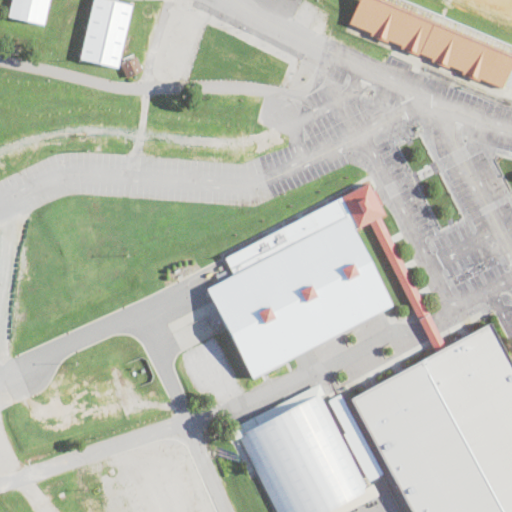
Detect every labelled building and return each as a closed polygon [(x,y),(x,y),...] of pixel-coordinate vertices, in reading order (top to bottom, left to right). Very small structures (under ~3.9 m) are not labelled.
[(48,0),(43,24),(8,16),(11,0),(48,0)] [(106,0),(131,6),(116,67),(79,58),(93,0),(106,0)] [(263,0),(288,15),(293,15),(309,24),(320,7),(307,0),(263,0)] [(406,0),(511,45),(511,91),(501,89),(479,79),(478,81),(461,74),(462,72),(449,66),(448,68),(430,61),(431,59),(418,53),(416,55),(400,48),(401,46),(388,40),(387,43),(370,35),(371,33),(348,23),(357,0),(406,0)] [(186,4),(300,62),(288,87),(198,42),(179,81),(154,69),(186,4)] [(403,71),(384,63),(388,53),(408,61),(403,71)] [(142,71),(127,77),(121,64),(136,57),(142,71)] [(312,142),(321,118),(309,114),(300,138),(312,142)] [(332,196),(362,180),(447,346),(433,354),(365,221),(349,229),(332,196)] [(200,286),(228,271),(219,255),(332,196),(349,229),(388,305),(246,376),(200,286)] [(511,511),(410,511),(350,399),(433,354),(447,346),(489,323),(511,365),(511,511)] [(199,392),(233,374),(213,337),(179,355),(199,392)] [(124,419),(112,378),(13,405),(24,446),(124,419)] [(366,488),(372,485),(376,495),(342,511),(277,511),(239,437),(233,440),(228,431),(320,384),(325,393),(320,396),(366,488)] [(382,477),(373,482),(371,479),(369,480),(343,433),(345,431),(328,399),(340,393),(382,473),(381,474),(382,477)] [(148,511),(204,511),(189,473),(141,491),(148,511)]
